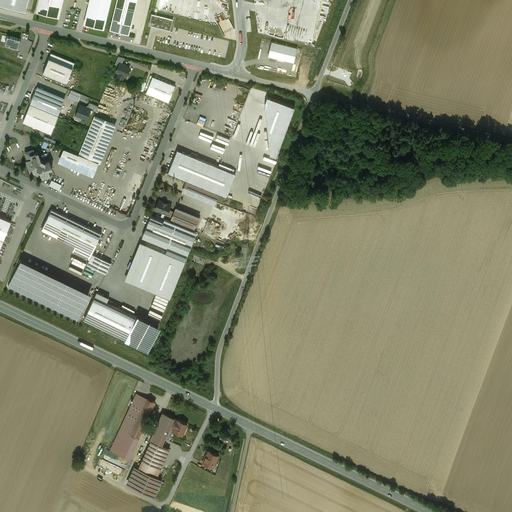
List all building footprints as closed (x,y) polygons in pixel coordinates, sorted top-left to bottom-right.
[(0,0),(0,3),(26,10),(28,0),(0,0)] [(63,0),(37,0),(35,12),(59,17),(63,0)] [(111,0),(89,0),(84,23),(105,28),(111,0)] [(137,0),(116,0),(109,30),(129,35),(137,0)] [(173,19),(151,14),(149,25),(171,30),(173,19)] [(21,39),(7,36),(5,45),(18,48),(21,39)] [(296,48),(271,42),(268,56),(293,62),(296,48)] [(75,62),(51,53),(49,57),(73,67),(75,62)] [(73,67),(49,57),(43,73),(66,82),(73,67)] [(124,58),(118,57),(115,65),(119,66),(121,67),(122,64),(124,58)] [(122,64),(121,67),(119,66),(116,72),(119,74),(118,77),(123,79),(124,76),(126,76),(129,68),(125,66),(126,65),(122,64)] [(152,78),(146,93),(168,102),(175,86),(169,83),(169,85),(152,78)] [(38,86),(30,104),(59,115),(66,97),(38,86)] [(68,95),(80,99),(81,98),(86,99),(88,94),(70,89),(68,95)] [(294,106),(267,96),(264,104),(270,154),(276,156),(294,106)] [(59,115),(30,104),(23,122),(51,133),(59,115)] [(91,108),(80,104),(76,115),(86,119),(91,108)] [(117,125),(95,116),(79,155),(63,149),(58,163),(93,177),(99,163),(101,164),(117,125)] [(41,160),(38,151),(35,152),(34,149),(26,152),(28,159),(26,160),(31,172),(33,171),(42,176),(43,178),(50,175),(48,169),(52,168),(49,160),(45,162),(41,160)] [(236,173),(190,155),(177,150),(168,173),(170,174),(220,194),(226,196),(236,173)] [(50,186),(61,190),(63,183),(52,180),(50,186)] [(183,192),(216,205),(220,194),(187,182),(183,192)] [(159,200),(155,209),(166,214),(164,218),(170,221),(174,212),(168,210),(171,205),(159,200)] [(199,216),(176,207),(174,212),(170,221),(194,230),(199,216)] [(102,235),(52,210),(42,231),(75,247),(92,255),(102,235)] [(0,249),(11,221),(0,215),(0,249)] [(150,216),(142,237),(167,247),(165,252),(185,260),(197,232),(194,230),(170,221),(164,218),(163,221),(150,216)] [(170,299),(185,260),(165,252),(141,243),(125,282),(170,299)] [(90,260),(92,255),(75,247),(73,252),(90,260)] [(111,264),(92,255),(90,260),(87,266),(106,275),(111,264)] [(91,292),(21,259),(20,261),(21,261),(18,268),(17,267),(8,287),(78,320),(91,292)] [(113,303),(108,300),(109,298),(97,292),(84,319),(126,339),(137,317),(112,305),(113,303)] [(161,329),(137,317),(126,339),(124,343),(149,355),(161,329)] [(136,394),(110,451),(129,460),(155,402),(139,395),(136,394)] [(178,420),(162,414),(153,434),(165,439),(171,426),(174,428),(178,420)] [(187,424),(178,420),(174,428),(173,431),(182,435),(187,424)] [(171,426),(165,439),(165,438),(168,440),(169,439),(173,431),(174,428),(171,426)] [(151,441),(139,469),(153,475),(165,448),(151,441)] [(209,451),(206,457),(205,457),(202,462),(207,464),(207,465),(213,467),(218,456),(209,451)] [(153,475),(139,469),(131,485),(154,496),(162,479),(157,477),(153,475)]
